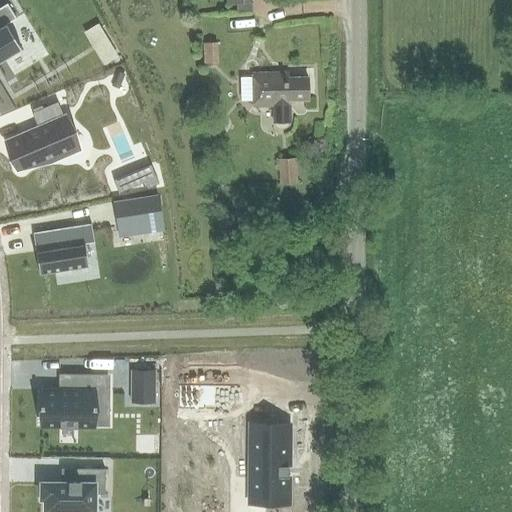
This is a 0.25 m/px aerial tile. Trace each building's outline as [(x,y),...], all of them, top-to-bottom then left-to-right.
[(0,61),(21,49),(6,24),(16,19),(7,3),(0,7),(0,61)] [(208,41),(208,62),(223,63),(223,41),(208,41)] [(252,106),(273,106),(273,122),(289,122),(289,100),(308,100),(307,77),(287,78),(287,72),(251,73),(252,106)] [(37,128),(6,141),(18,168),(25,167),(26,169),(37,164),(51,161),(73,151),(71,146),(60,120),(64,119),(57,102),(31,113),(37,128)] [(279,184),(297,183),(296,159),(278,160),(279,184)] [(158,184),(150,165),(138,169),(146,188),(158,184)] [(117,227),(141,223),(142,233),(163,230),(157,195),(113,203),(117,227)] [(91,224),(32,233),(34,247),(39,246),(40,250),(35,251),(39,275),(88,267),(84,244),(93,242),(91,224)] [(131,370),(131,402),(154,402),(154,371),(131,370)] [(41,390),(41,426),(93,426),(93,393),(105,393),(105,375),(62,374),(62,390),(41,390)] [(214,386),(178,386),(178,409),(213,410),(214,386)] [(287,429),(250,429),(250,479),(254,479),(254,500),(287,500),(287,429)] [(40,483),(40,499),(44,499),(44,511),(74,511),(73,511),(89,511),(94,511),(94,494),(104,494),(104,469),(73,469),(73,483),(40,483)]
